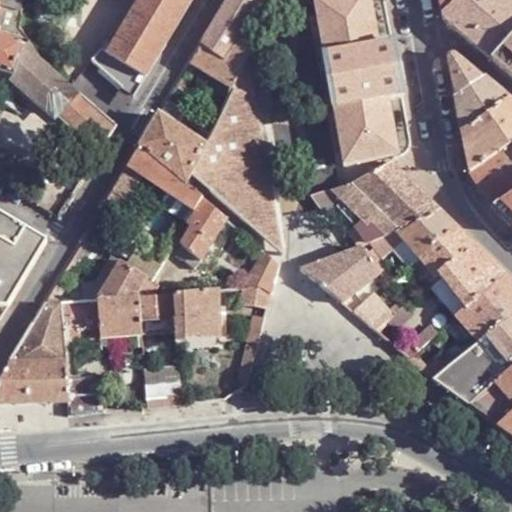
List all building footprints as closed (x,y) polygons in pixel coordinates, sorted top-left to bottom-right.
[(0,0),(0,5),(22,11),(23,0),(0,0)] [(140,0),(107,53),(105,56),(134,73),(146,79),(192,0),(140,0)] [(240,42),(265,0),(230,0),(203,45),(229,61),(240,42)] [(344,168),(399,158),(389,101),(404,99),(400,78),(394,45),(379,48),(370,0),(316,0),(314,0),(344,168)] [(439,0),(442,15),(458,0),(439,0)] [(511,0),(458,0),(442,15),(443,21),(491,61),(511,40),(511,0)] [(21,28),(22,11),(0,5),(0,31),(21,38),(25,35),(21,28)] [(101,154),(118,127),(110,121),(96,109),(38,57),(29,67),(20,59),(24,46),(0,37),(0,72),(13,77),(11,87),(26,98),(32,93),(101,154)] [(511,40),(491,61),(494,65),(502,70),(511,79),(511,40)] [(229,61),(203,45),(191,65),(234,91),(250,58),(252,55),(240,42),(229,61)] [(106,76),(124,91),(134,73),(105,56),(107,53),(101,50),(93,63),(106,76)] [(448,64),(456,99),(484,81),(477,74),(455,56),(451,55),(449,56),(448,64)] [(273,210),(277,209),(250,58),(234,91),(228,105),(225,112),(212,137),(207,146),(206,148),(192,177),(213,188),(211,195),(217,199),(228,210),(241,221),(250,218),(254,217),(273,210)] [(132,103),(146,79),(134,73),(124,91),(121,96),(132,103)] [(189,83),(183,79),(176,90),(183,94),(189,83)] [(484,81),(456,99),(458,110),(461,134),(509,101),(484,81)] [(225,112),(228,105),(217,99),(201,131),(212,137),(225,112)] [(511,103),(509,101),(461,134),(464,148),(470,176),(500,156),(511,147),(511,103)] [(156,123),(140,149),(176,177),(187,186),(192,177),(206,148),(160,116),(156,123)] [(511,147),(500,156),(511,173),(511,147)] [(176,177),(140,149),(126,172),(108,202),(124,212),(144,180),(196,213),(203,200),(187,186),(176,177)] [(511,173),(500,156),(470,176),(476,184),(487,201),(492,208),(511,194),(511,173)] [(367,246),(398,234),(423,220),(438,212),(417,191),(392,167),(364,180),(326,193),(335,204),(339,203),(345,198),(366,219),(357,226),(354,228),(362,237),(364,240),(367,246)] [(335,204),(326,193),(320,194),(310,198),(322,214),(335,204)] [(511,194),(492,208),(493,209),(511,227),(511,194)] [(345,198),(339,203),(357,226),(366,219),(345,198)] [(223,217),(203,200),(196,213),(188,225),(193,228),(185,241),(181,247),(183,248),(201,264),(227,221),(223,217)] [(241,221),(266,242),(269,239),(275,234),(277,228),(276,218),(278,217),(277,209),(273,210),(254,217),(250,218),(241,221)] [(420,260),(456,228),(438,212),(423,220),(398,234),(420,260)] [(0,309),(1,309),(9,309),(19,292),(48,243),(0,214),(0,309)] [(188,225),(181,238),(185,241),(193,228),(188,225)] [(362,248),(367,246),(364,240),(362,237),(354,228),(349,232),(362,248)] [(440,276),(474,247),(456,228),(420,260),(436,279),(440,276)] [(466,310),(504,276),(474,247),(440,276),(466,310)] [(196,270),(201,264),(183,248),(177,255),(196,270)] [(361,248),(300,270),(306,275),(342,305),(382,275),(380,273),(367,256),(361,248)] [(279,266),(262,251),(247,280),(242,290),(252,290),(272,296),(279,266)] [(374,251),(367,256),(380,273),(387,268),(374,251)] [(148,278),(121,263),(119,266),(98,301),(118,300),(135,299),(148,278)] [(402,280),(397,274),(386,281),(392,288),(402,280)] [(480,345),(511,320),(511,283),(504,276),(466,310),(457,318),(480,345)] [(143,298),(151,284),(153,282),(148,278),(135,299),(138,298),(143,298)] [(434,281),(428,286),(432,291),(438,286),(434,281)] [(160,289),(151,284),(143,298),(155,297),(160,289)] [(252,290),(242,290),(242,291),(242,307),(252,307),(265,311),(268,311),(272,296),(252,290)] [(211,293),(173,296),(176,328),(177,334),(178,345),(220,341),(219,292),(211,293)] [(355,317),(378,336),(388,326),(399,315),(373,294),(355,317)] [(155,297),(143,298),(138,298),(142,336),(177,334),(176,328),(173,296),(155,297)] [(142,336),(138,298),(135,299),(118,300),(98,301),(102,340),(142,336)] [(92,301),(62,304),(64,329),(65,343),(84,342),(99,340),(102,340),(98,301),(92,301)] [(62,304),(47,305),(40,315),(34,326),(48,328),(64,329),(62,304)] [(0,309),(0,323),(9,309),(1,309),(0,309)] [(250,384),(266,320),(255,318),(239,382),(250,384)] [(452,395),(469,408),(511,372),(511,320),(480,345),(466,356),(434,382),(442,388),(452,395)] [(48,328),(34,326),(27,338),(17,355),(32,354),(41,354),(43,354),(48,328)] [(378,336),(389,345),(398,334),(388,326),(378,336)] [(404,357),(409,362),(438,335),(431,327),(411,345),(411,350),(404,357)] [(65,343),(64,329),(48,328),(43,354),(66,353),(65,343)] [(102,340),(99,340),(100,352),(143,349),(142,336),(102,340)] [(84,342),(65,343),(66,353),(67,364),(68,381),(77,380),(74,348),(85,347),(84,342)] [(429,378),(434,382),(466,356),(462,351),(429,378)] [(43,354),(41,365),(67,364),(66,353),(43,354)] [(10,365),(0,382),(0,405),(17,406),(70,405),(69,397),(68,381),(67,364),(41,365),(10,365)] [(149,410),(184,407),(183,400),(180,369),(145,372),(149,410)] [(511,372),(469,408),(499,430),(511,419),(511,372)] [(69,397),(70,405),(106,402),(104,379),(77,380),(68,381),(69,397)] [(70,405),(71,418),(77,418),(108,415),(106,402),(70,405)] [(511,419),(499,430),(511,438),(511,419)]
